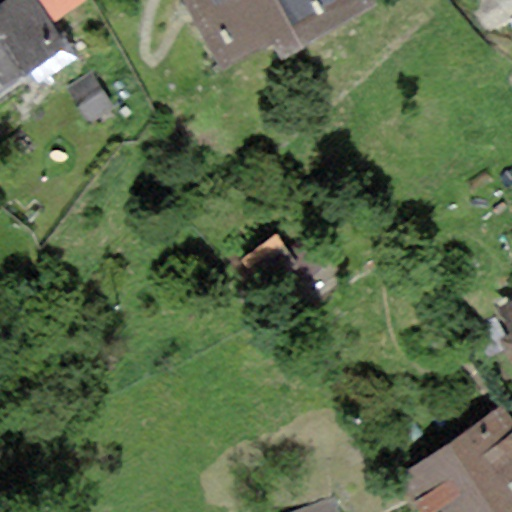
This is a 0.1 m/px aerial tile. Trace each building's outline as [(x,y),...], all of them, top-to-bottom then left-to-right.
[(32,0),(12,0),(0,8),(0,88),(63,44),(32,0)] [(194,0),(225,60),(341,0),(194,0)] [(111,105),(93,75),(75,86),(93,115),(111,105)] [(336,277),(305,245),(287,263),(318,295),(336,277)] [(511,314),(497,322),(511,350),(511,314)] [(511,511),(511,435),(499,416),(408,477),(431,511),(511,511)]
